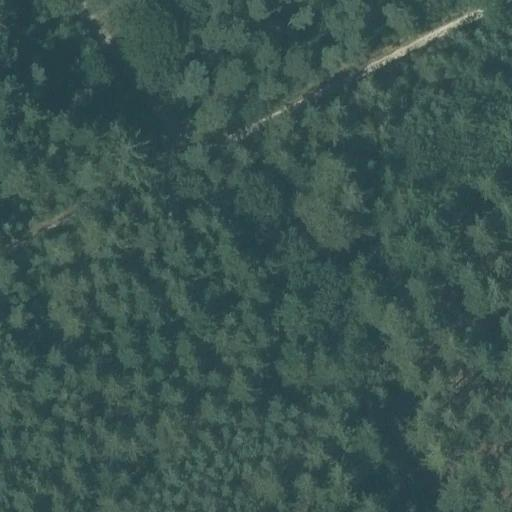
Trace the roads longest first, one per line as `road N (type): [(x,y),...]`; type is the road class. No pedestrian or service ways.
road 1 (track): [(198,154),(322,331),(425,511)]
road 2 (track): [(198,154),(507,0)]
road 3 (track): [(0,255),(198,154)]
road 4 (track): [(76,0),(198,154)]
